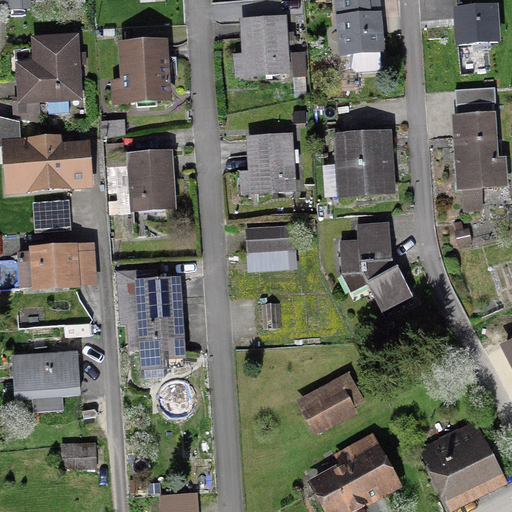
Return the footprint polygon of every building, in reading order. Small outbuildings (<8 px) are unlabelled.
[(349,71),(355,76),(380,73),(373,0),(340,0),(337,0),(342,57),(348,56),(349,71)] [(490,47),(501,46),(498,7),(453,10),(456,49),(473,48),(473,51),(491,50),(490,47)] [(282,36),(281,22),(241,24),(245,78),(285,76),(283,49),(289,48),(289,37),(284,37),(284,36),(282,36)] [(74,55),(74,41),(33,43),(35,75),(18,76),(20,104),(46,102),(47,117),(67,116),(66,101),(77,100),(75,68),(76,68),(75,55),(74,55)] [(121,50),(125,104),(164,102),(163,74),(164,74),(164,62),(162,62),(161,48),(121,50)] [(292,79),(303,78),(302,58),(290,59),(292,79)] [(496,105),(495,89),(454,91),(455,107),(496,105)] [(499,158),(496,114),(451,117),(456,192),(462,192),(463,213),(484,212),(482,190),(508,188),(506,158),(499,158)] [(343,169),(345,199),(390,196),(388,165),(384,165),(384,157),(387,157),(386,136),(336,139),(338,168),(335,168),(335,169),(343,169)] [(289,153),(288,139),(248,142),(251,196),(291,193),(289,166),(291,165),(290,153),(289,153)] [(8,192),(86,186),(84,153),(49,155),(48,149),(27,151),(27,147),(5,148),(8,192)] [(128,158),(131,214),(171,212),(168,155),(128,158)] [(43,233),(43,215),(33,215),(33,234),(43,233)] [(290,253),(289,228),(249,230),(250,256),(290,253)] [(386,265),(390,264),(388,243),(338,246),(340,277),(361,276),(380,314),(410,299),(395,270),(390,272),(386,265)] [(70,253),(17,257),(19,290),(92,285),(90,255),(70,256),(70,253)] [(141,361),(139,361),(140,372),(182,369),(176,283),(156,284),(155,273),(115,275),(119,328),(126,327),(128,353),(140,352),(141,361)] [(75,357),(11,362),(14,401),(32,400),(32,397),(59,395),(59,398),(77,397),(75,357)] [(314,432),(361,405),(347,379),(302,403),(307,412),(304,414),(314,432)] [(499,478),(476,431),(428,456),(451,502),(499,478)] [(326,511),(344,511),(393,485),(368,440),(338,457),(345,470),(313,488),(326,511)] [(159,499),(159,511),(190,511),(189,497),(159,499)]
